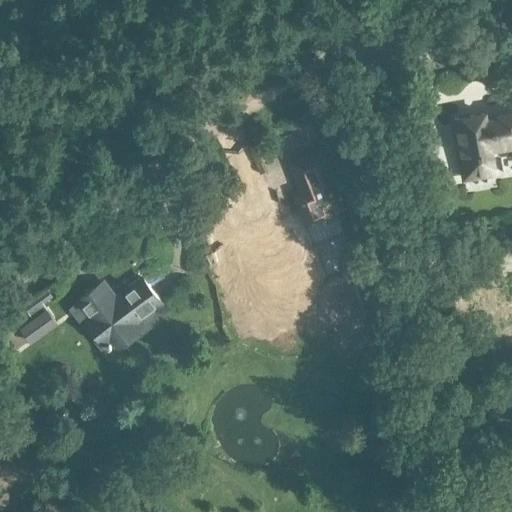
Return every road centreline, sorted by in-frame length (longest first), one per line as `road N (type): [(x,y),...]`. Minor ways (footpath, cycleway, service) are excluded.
road 1 (track): [(419,511),(372,227),(357,91),(362,25)]
road 2 (track): [(362,25),(0,281)]
road 3 (track): [(511,39),(430,39),(362,25)]
